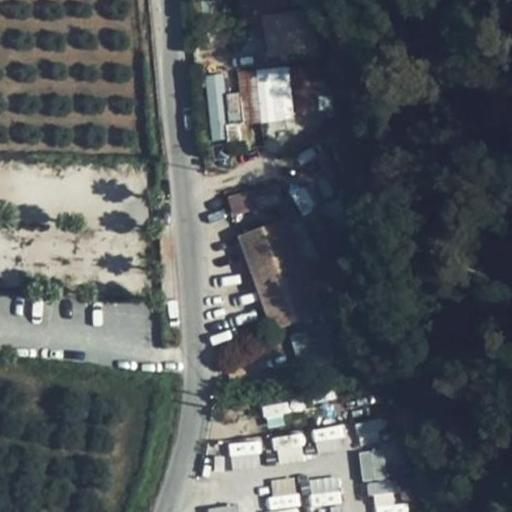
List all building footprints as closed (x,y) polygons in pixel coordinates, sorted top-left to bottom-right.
[(241,0),(246,27),(292,21),(288,0),(241,0)] [(289,67),(271,68),(277,122),(294,120),(289,67)] [(271,68),(256,70),(261,123),(277,122),(271,68)] [(256,70),(238,71),(243,125),(261,123),(256,70)] [(224,73),(206,76),(212,141),(230,139),(224,73)] [(262,207),(259,189),(227,196),(231,213),(262,207)] [(329,210),(323,214),(335,233),(342,228),(329,210)] [(323,249),(339,238),(335,233),(323,214),(307,225),(323,249)] [(303,265),(289,226),(286,219),(239,235),(273,330),(320,313),(303,265)] [(289,226),(303,265),(321,258),(301,223),(289,226)] [(320,313),(337,307),(347,304),(330,255),(321,258),(303,265),(320,313)] [(337,307),(320,313),(324,324),(342,318),(337,307)] [(303,380),(318,376),(305,331),(290,335),(303,380)] [(226,444),(232,471),(264,464),(257,437),(226,444)] [(384,449),(359,451),(362,481),(387,478),(384,449)]
